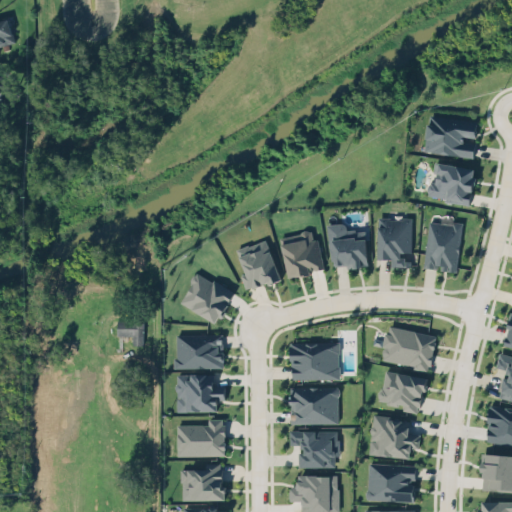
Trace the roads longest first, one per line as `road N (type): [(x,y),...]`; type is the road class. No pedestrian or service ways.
road 1 (residential): [(511,152),(465,360),(447,511)]
road 2 (residential): [(257,324),(375,298),(477,309)]
road 3 (residential): [(258,511),(257,324)]
road 4 (track): [(85,511),(100,368)]
